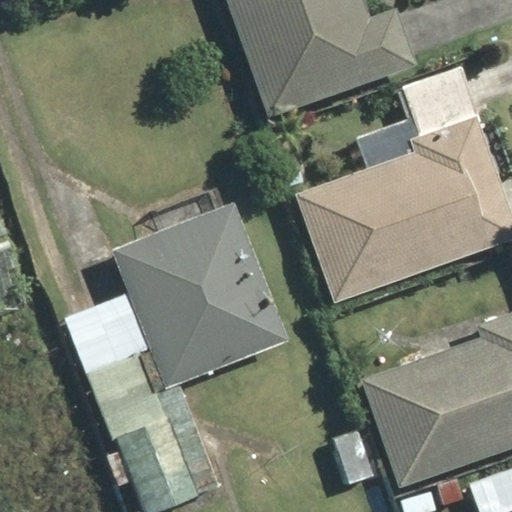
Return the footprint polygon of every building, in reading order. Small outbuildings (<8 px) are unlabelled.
[(213,0),(257,122),(405,70),(385,12),(359,22),(350,0),(213,0)] [(278,199),(317,307),(511,237),(450,68),(391,89),(402,120),(342,142),(353,173),(278,199)] [(275,346),(221,206),(99,253),(138,353),(80,375),(110,454),(98,459),(109,490),(122,485),(132,511),(155,511),(210,491),(169,386),(275,346)] [(0,317),(23,309),(0,243),(0,317)] [(349,383),(387,491),(511,446),(511,310),(465,328),(470,340),(349,383)] [(349,434),(324,443),(339,488),(364,480),(349,434)]
